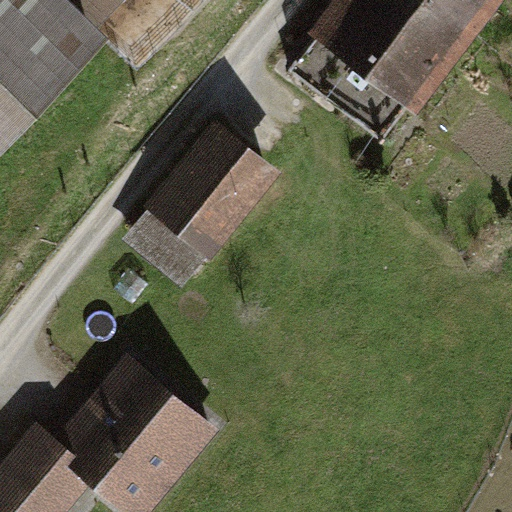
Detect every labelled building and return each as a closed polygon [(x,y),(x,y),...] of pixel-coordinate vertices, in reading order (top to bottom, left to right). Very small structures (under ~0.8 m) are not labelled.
[(0,0),(0,142),(132,0),(0,0)] [(466,28),(429,0),(341,0),(289,67),(380,138),(466,28)] [(429,0),(466,28),(487,0),(429,0)] [(277,173),(210,120),(134,223),(199,272),(277,173)] [(60,445),(38,426),(0,470),(0,510),(2,511),(65,511),(94,480),(131,511),(135,511),(210,426),(133,360),(60,445)]
